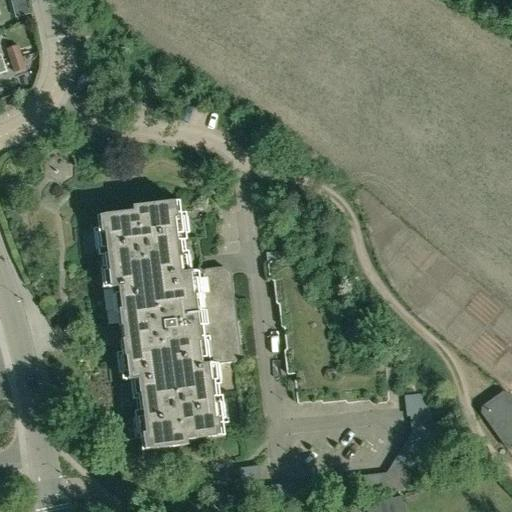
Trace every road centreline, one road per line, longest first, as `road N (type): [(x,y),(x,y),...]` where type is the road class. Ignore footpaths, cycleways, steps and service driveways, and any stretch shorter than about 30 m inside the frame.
road 1 (track): [(243,164),(307,180),(342,205),(372,278),(451,357),(475,431),(511,472)]
road 2 (tertiary): [(50,492),(28,368),(0,277)]
road 3 (track): [(46,102),(123,126),(206,137),(243,164)]
road 4 (unclassified): [(0,132),(46,102),(55,79),(59,56),(46,0)]
